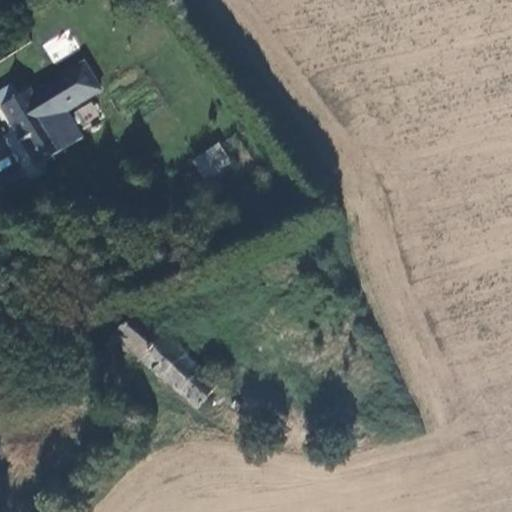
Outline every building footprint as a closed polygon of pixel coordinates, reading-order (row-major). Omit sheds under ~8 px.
[(27,34),(19,25),(12,27),(7,31),(5,39),(7,46),(10,49),(16,49),(24,46),(27,42),(27,34)] [(39,170),(70,151),(59,134),(32,91),(18,100),(15,96),(7,101),(9,105),(2,110),(39,170)] [(76,124),(59,134),(70,151),(69,155),(88,143),(76,124)] [(191,160),(205,182),(233,163),(219,141),(191,160)] [(122,339),(145,359),(171,331),(143,306),(130,319),(121,311),(100,323),(88,336),(109,354),(122,339)] [(145,359),(205,409),(208,405),(228,381),(171,331),(145,359)] [(244,397),(228,381),(208,405),(229,415),(244,397)]
